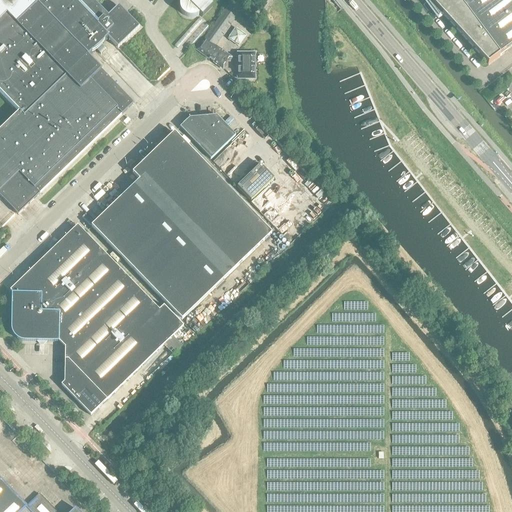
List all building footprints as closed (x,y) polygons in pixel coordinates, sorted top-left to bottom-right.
[(0,196),(18,215),(40,194),(39,194),(121,115),(122,115),(133,104),(88,57),(108,38),(117,48),(139,28),(118,6),(108,16),(92,0),(0,0),(0,92),(19,112),(0,130),(0,196)] [(180,0),(181,0),(180,2),(180,3),(179,4),(179,5),(179,7),(179,8),(180,9),(180,11),(181,12),(181,13),(182,14),(183,15),(184,16),(185,17),(187,17),(188,18),(189,18),(190,18),(192,18),(193,18),(194,17),(196,17),(197,16),(198,16),(199,15),(202,17),(212,7),(205,0),(180,0)] [(511,0),(428,0),(488,64),(511,46),(511,0)] [(206,56),(209,59),(222,68),(229,58),(213,46),(240,8),(232,3),(206,38),(205,37),(195,50),(205,57),(206,56)] [(245,36),(235,29),(228,39),(238,46),(245,36)] [(254,54),(238,54),(238,79),(254,79),(254,54)] [(179,127),(210,160),(235,136),(216,116),(191,118),(189,118),(179,127)] [(271,234),(174,133),(132,173),(139,180),(91,227),(181,320),(271,234)] [(250,201),(273,179),(260,165),(237,187),(250,201)] [(11,293),(11,327),(11,329),(11,330),(11,332),(12,333),(13,334),(13,336),(14,337),(15,338),(16,339),(18,340),(19,340),(20,341),(22,341),(23,341),(24,342),(58,342),(59,342),(65,347),(64,383),(61,386),(90,416),(149,359),(182,326),(183,326),(163,306),(158,311),(77,226),(10,291),(12,292),(12,293),(11,293)] [(0,511),(77,511),(75,509),(72,511),(55,511),(39,494),(25,507),(0,481),(0,511)]
